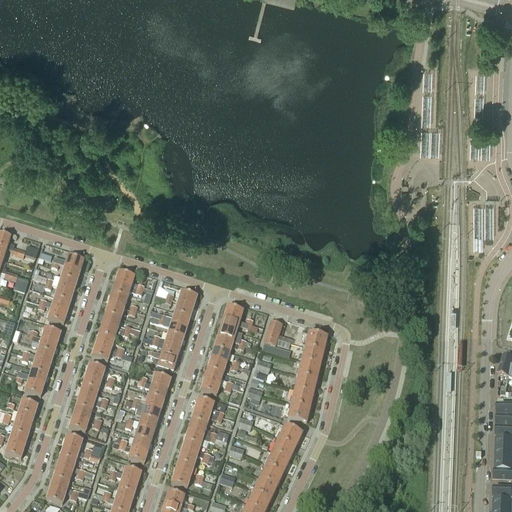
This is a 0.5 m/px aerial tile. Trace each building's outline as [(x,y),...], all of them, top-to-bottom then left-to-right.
[(0,237),(0,250),(6,252),(11,254),(12,251),(13,248),(8,247),(10,240),(0,237)] [(24,255),(23,258),(34,261),(37,252),(26,249),(24,255)] [(80,258),(68,254),(67,258),(82,263),(83,259),(80,258)] [(54,260),(52,265),(58,267),(64,269),(80,274),(83,263),(82,263),(67,258),(65,264),(54,260)] [(64,269),(60,279),(76,285),(80,274),(64,269)] [(4,278),(3,280),(10,282),(11,276),(5,274),(4,278)] [(118,274),(114,285),(130,290),(132,285),(134,279),(118,274)] [(53,284),(52,288),(57,290),(73,295),(76,287),(76,285),(60,279),(60,280),(55,279),(53,284)] [(16,284),(13,293),(24,296),(27,285),(16,281),(16,284)] [(160,284),(156,297),(172,302),(173,297),(168,295),(161,290),(162,285),(160,284)] [(114,285),(111,296),(127,301),(128,295),(140,299),(142,294),(136,292),(114,285)] [(57,290),(54,301),(70,306),(73,295),(57,290)] [(177,304),(193,309),(196,299),(180,294),(177,304)] [(111,296),(107,306),(123,311),(127,301),(111,296)] [(156,298),(154,303),(170,308),(172,302),(156,297),(155,298),(156,298)] [(46,305),(44,309),(50,311),(66,316),(70,306),(54,301),(52,307),(46,305)] [(190,319),(193,309),(177,304),(174,314),(190,319)] [(107,306),(104,317),(120,322),(122,315),(123,311),(107,306)] [(227,309),(223,320),(239,325),(243,314),(227,309)] [(50,311),(47,322),(63,327),(66,316),(50,311)] [(187,330),(190,319),(174,314),(171,323),(166,321),(166,320),(156,317),(155,320),(187,330)] [(104,317),(100,328),(123,336),(128,337),(128,336),(137,339),(139,334),(124,330),(124,331),(118,329),(120,322),(104,317)] [(187,330),(155,320),(155,321),(150,319),(150,320),(151,320),(149,325),(169,331),(167,336),(183,341),(187,330)] [(223,320),(220,330),(236,335),(239,325),(223,320)] [(6,324),(2,338),(10,340),(15,327),(6,324)] [(277,342),(278,339),(281,328),(270,325),(263,346),(275,350),(275,348),(277,342)] [(100,328),(97,338),(113,343),(115,337),(122,339),(123,336),(100,328)] [(220,330),(216,341),(244,350),(244,349),(248,350),(249,346),(240,343),(242,337),(236,335),(220,330)] [(44,331),(41,341),(57,346),(60,336),(44,331)] [(281,338),(285,339),(291,341),(291,342),(292,342),(295,335),(283,331),(281,338)] [(180,352),(183,341),(167,336),(165,342),(154,339),(153,341),(147,339),(147,341),(164,347),(180,352)] [(304,350),(323,355),(326,340),(308,336),(304,350)] [(97,338),(94,347),(110,353),(111,349),(113,343),(97,338)] [(36,340),(34,344),(39,346),(37,352),(53,357),(57,346),(41,341),(36,340)] [(151,348),(162,351),(160,358),(176,362),(180,352),(164,347),(147,341),(143,340),(142,345),(151,348)] [(216,341),(213,351),(229,356),(231,351),(231,350),(242,354),(244,350),(216,341)] [(94,347),(91,359),(107,365),(109,358),(114,360),(120,362),(120,361),(130,364),(131,359),(123,357),(122,356),(116,354),(110,353),(94,347)] [(319,369),(323,355),(304,350),(301,365),(319,369)] [(213,351),(210,362),(226,367),(229,356),(213,351)] [(30,356),(28,361),(34,363),(50,368),(53,357),(37,352),(36,357),(35,358),(30,356)] [(154,360),(153,361),(159,363),(157,368),(173,373),(176,362),(160,358),(155,356),(154,360)] [(264,356),(262,362),(269,364),(271,359),(264,356)] [(511,366),(511,361),(504,359),(498,377),(508,381),(511,366)] [(28,361),(27,363),(33,365),(31,373),(46,378),(50,368),(34,363),(28,361)] [(210,362),(206,372),(222,377),(226,367),(210,362)] [(297,379),(316,383),(319,369),(301,365),(297,379)] [(85,378),(101,383),(104,372),(88,367),(85,378)] [(206,372),(203,383),(219,388),(225,389),(226,385),(221,383),(222,377),(206,372)] [(17,375),(16,380),(22,382),(27,384),(43,389),(46,378),(31,373),(29,378),(29,379),(17,375)] [(140,379),(139,384),(166,393),(170,382),(154,377),(151,387),(146,386),(147,381),(140,379)] [(97,393),(101,383),(85,378),(81,388),(97,393)] [(313,398),(316,383),(297,379),(294,393),(313,398)] [(259,383),(252,381),(249,389),(256,391),(259,383)] [(203,383),(199,393),(215,399),(219,388),(203,383)] [(27,384),(24,395),(40,400),(43,389),(27,384)] [(139,384),(137,389),(149,392),(147,399),(163,404),(166,393),(139,384)] [(96,399),(97,393),(81,388),(78,399),(100,406),(101,401),(96,399)] [(290,408),(309,412),(313,398),(294,393),(290,408)] [(125,394),(123,402),(129,404),(131,396),(126,394),(125,394)] [(98,410),(100,406),(78,399),(75,409),(91,414),(93,409),(98,410)] [(145,404),(144,409),(160,414),(163,404),(147,399),(145,404)] [(194,412),(221,420),(223,416),(211,412),(213,406),(197,401),(194,412)] [(18,414),(34,419),(37,408),(21,403),(18,414)] [(132,405),(131,410),(136,412),(135,417),(141,419),(157,424),(160,414),(144,409),(138,407),(132,405)] [(306,426),(309,412),(290,408),(287,422),(306,426)] [(511,408),(496,408),(496,419),(511,420),(511,408)] [(88,425),(91,414),(75,409),(71,420),(88,425)] [(220,425),(221,420),(194,412),(190,422),(207,427),(208,422),(220,425)] [(30,429),(34,419),(18,414),(14,424),(30,429)] [(128,422),(126,426),(132,428),(134,429),(137,430),(153,435),(157,424),(141,419),(139,425),(128,422)] [(511,420),(496,419),(495,430),(511,430),(511,420)] [(84,436),(88,425),(71,420),(68,431),(84,436)] [(187,433),(226,445),(228,437),(217,434),(217,437),(205,433),(207,427),(190,422),(187,433)] [(27,440),(30,429),(14,424),(11,435),(27,440)] [(277,442),(295,450),(302,437),(284,429),(277,442)] [(137,430),(134,440),(150,445),(153,435),(137,430)] [(511,430),(495,430),(495,441),(511,441),(511,430)] [(239,432),(237,439),(243,441),(245,434),(239,432)] [(187,433),(184,443),(200,448),(202,443),(213,447),(222,449),(222,447),(225,448),(226,445),(187,433)] [(24,451),(27,440),(11,435),(7,446),(24,451)] [(62,449),(78,454),(82,443),(66,438),(62,449)] [(131,451),(147,456),(150,445),(134,440),(131,451)] [(511,441),(495,441),(495,452),(511,452),(511,441)] [(289,464),(295,450),(277,442),(271,455),(289,464)] [(198,454),(200,448),(184,443),(180,454),(197,459),(202,461),(212,464),(214,459),(198,454)] [(113,445),(112,450),(118,452),(129,455),(127,462),(143,467),(147,456),(125,449),(119,447),(113,445)] [(20,462),(24,451),(7,446),(4,456),(20,462)] [(94,448),(92,453),(91,458),(99,461),(102,451),(94,448)] [(84,456),(78,454),(62,449),(59,460),(75,465),(77,459),(83,461),(84,456)] [(511,452),(495,452),(494,463),(511,463),(511,452)] [(193,470),(197,459),(180,454),(177,465),(193,470)] [(265,468),(283,477),(289,464),(271,455),(265,468)] [(73,471),(75,465),(59,460),(56,470),(77,477),(83,479),(83,478),(93,482),(94,477),(85,474),(73,471)] [(215,464),(212,464),(202,461),(201,465),(214,469),(215,464)] [(511,463),(494,463),(494,473),(511,473),(511,463)] [(191,475),(193,470),(177,465),(174,475),(190,480),(191,475)] [(276,490),(283,477),(265,468),(259,482),(276,490)] [(56,470),(52,481),(68,486),(70,480),(72,475),(56,470)] [(116,474),(114,479),(116,480),(121,481),(137,486),(140,475),(125,470),(123,476),(116,474)] [(511,473),(494,473),(493,485),(511,485),(511,473)] [(186,491),(190,480),(174,475),(170,486),(186,491)] [(49,492),(65,497),(71,498),(70,499),(76,500),(77,499),(86,502),(87,498),(82,496),(66,492),(68,486),(52,481),(49,492)] [(121,481),(118,491),(134,496),(137,486),(121,481)] [(212,487),(201,483),(196,482),(194,486),(210,491),(212,487)] [(252,495),(270,503),(276,490),(259,482),(252,495)] [(84,490),(82,496),(87,498),(88,498),(90,492),(84,490)] [(511,490),(493,490),(493,502),(511,502),(511,490)] [(116,497),(115,502),(130,507),(134,496),(118,491),(116,497)] [(62,507),(65,497),(49,492),(45,502),(62,507)] [(168,493),(165,504),(180,509),(181,509),(188,511),(193,511),(194,508),(182,505),(184,498),(168,493)] [(254,511),(266,511),(270,503),(252,495),(246,508),(254,511)] [(109,500),(107,505),(113,507),(111,511),(128,511),(130,507),(115,502),(109,500)] [(511,511),(511,506),(511,502),(493,502),(492,511),(511,511)]
